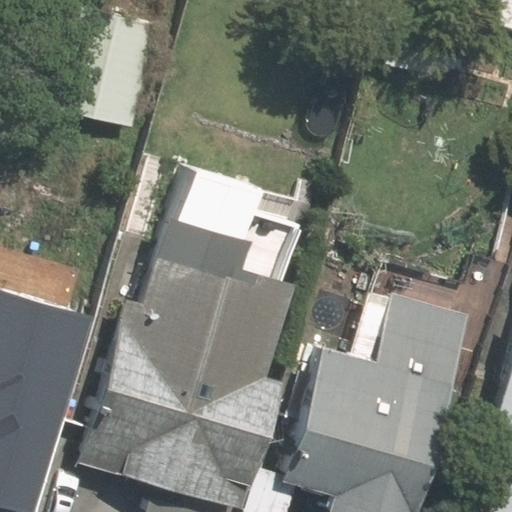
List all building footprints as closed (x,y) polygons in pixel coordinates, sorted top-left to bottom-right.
[(69,0),(61,0),(40,100),(116,116),(139,15),(69,0)] [(511,0),(476,0),(472,18),(511,29),(511,0)] [(81,320),(102,245),(58,232),(36,309),(0,298),(0,471),(38,334),(33,332),(40,307),(81,320)] [(271,272),(147,234),(143,247),(137,246),(123,291),(110,288),(62,451),(75,455),(166,483),(157,511),(224,511),(228,500),(222,499),(259,372),(243,367),(271,272)] [(318,511),(393,511),(453,308),(383,287),(364,352),(309,336),(270,467),(252,462),(237,511),(279,511),(290,478),(321,487),(314,511),(318,511)] [(511,511),(511,294),(505,292),(453,511),(511,511)]
